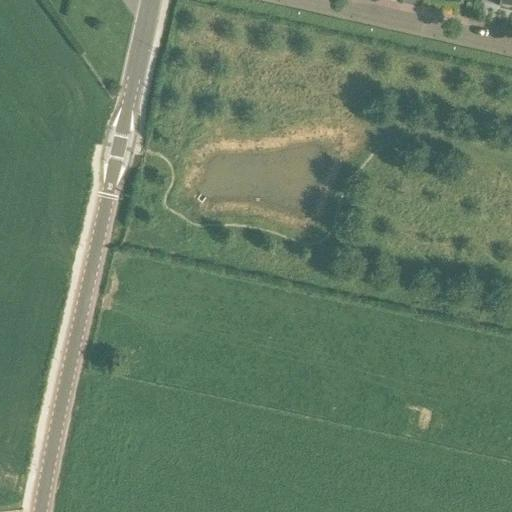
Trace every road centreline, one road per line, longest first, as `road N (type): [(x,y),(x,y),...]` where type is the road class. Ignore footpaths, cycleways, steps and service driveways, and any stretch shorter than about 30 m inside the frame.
road 1 (unclassified): [(40,511),(152,0)]
road 2 (residential): [(308,0),(511,47)]
